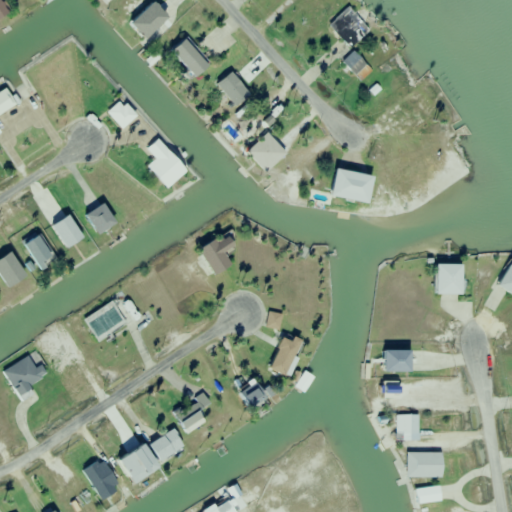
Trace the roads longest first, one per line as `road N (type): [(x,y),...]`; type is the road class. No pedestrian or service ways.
road 1 (residential): [(0,467),(239,313)]
road 2 (residential): [(218,0),(348,138)]
road 3 (residential): [(497,511),(473,335)]
